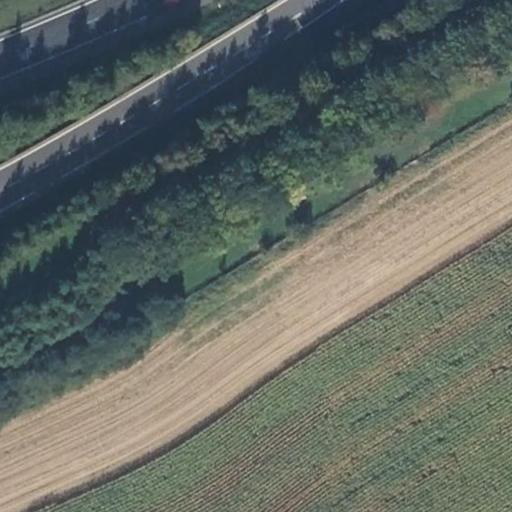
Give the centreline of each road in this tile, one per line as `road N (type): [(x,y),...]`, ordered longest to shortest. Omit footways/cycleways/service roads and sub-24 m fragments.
road 1 (trunk): [(0,181),(306,0)]
road 2 (trunk): [(0,59),(138,0)]
